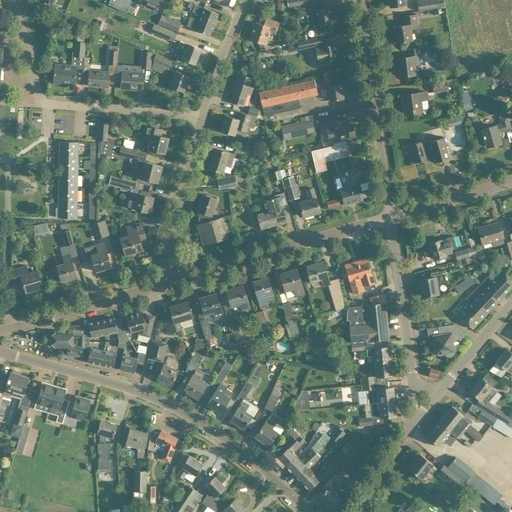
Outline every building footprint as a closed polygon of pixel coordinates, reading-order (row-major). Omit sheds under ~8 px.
[(109,0),(108,4),(127,12),(129,6),(131,2),(131,0),(109,0)] [(138,0),(138,3),(154,9),(157,0),(138,0)] [(419,11),(443,7),(442,0),(424,0),(418,1),(419,11)] [(481,0),(466,0),(461,2),(465,13),(485,7),(483,0),(482,0),(481,0)] [(192,12),(201,15),(215,20),(218,13),(209,10),(195,4),(190,2),(188,7),(190,8),(189,11),(192,12)] [(312,11),(314,25),(318,24),(320,35),(332,33),(330,23),(332,23),(332,21),(334,21),(333,13),(331,13),(330,7),(316,9),(317,10),(312,11)] [(485,7),(465,13),(468,23),(487,18),(486,13),(487,13),(485,7)] [(395,43),(405,41),(412,40),(411,28),(419,27),(417,14),(412,15),(402,16),(403,25),(393,26),(395,43)] [(162,15),(159,23),(178,31),(181,23),(162,15)] [(215,20),(201,15),(199,20),(190,17),(186,26),(196,30),(210,35),(215,20)] [(511,17),(503,21),(509,40),(511,39),(511,17)] [(254,22),(249,39),(258,42),(260,50),(271,48),(270,45),(267,44),(270,32),(276,34),(280,22),(266,18),(264,25),(254,22)] [(470,31),(463,34),(466,43),(485,37),(484,35),(483,35),(482,32),(490,29),(487,18),(468,23),(470,31)] [(97,19),(94,27),(101,30),(104,22),(97,19)] [(152,32),(173,41),(176,33),(168,30),(155,24),(152,32)] [(299,49),(323,44),(321,37),(308,40),(300,42),(298,42),(299,49)] [(188,44),(180,41),(174,55),(182,59),(195,64),(201,49),(188,44)] [(83,57),(85,43),(76,42),(75,56),(83,57)] [(451,43),(437,45),(438,53),(452,51),(451,43)] [(317,57),(315,57),(316,64),(327,63),(327,61),(328,61),(337,59),(335,44),(325,46),(322,46),(315,47),(317,57)] [(408,57),(398,58),(400,76),(410,75),(415,74),(414,64),(420,63),(421,64),(423,64),(428,64),(427,63),(430,60),(430,56),(429,56),(427,54),(427,53),(426,54),(425,53),(420,54),(419,48),(408,49),(409,57),(408,57)] [(89,75),(88,85),(108,87),(108,82),(115,83),(115,84),(116,73),(116,64),(118,51),(117,51),(110,51),(109,64),(108,72),(90,70),(90,72),(89,72),(89,75)] [(141,68),(150,69),(151,53),(142,52),(141,68)] [(156,54),(153,61),(165,67),(169,68),(172,61),(169,60),(156,54)] [(75,84),(76,74),(77,66),(55,64),(53,82),(75,84)] [(116,64),(116,73),(122,74),(121,88),(142,90),(143,73),(122,71),(123,65),(116,64)] [(190,77),(170,69),(167,76),(172,78),(169,86),(184,92),(190,77)] [(251,95),(253,87),(249,86),(252,78),(248,77),(238,75),(234,89),(235,89),(231,102),(244,105),(247,94),(251,95)] [(451,79),(445,80),(446,85),(452,84),(452,88),(459,87),(457,78),(451,79)] [(314,79),(259,91),(262,107),(299,99),(318,94),(316,87),(314,79)] [(434,92),(447,90),(445,80),(432,82),(434,92)] [(330,100),(333,100),(343,98),(341,83),(327,85),(329,100),(330,100)] [(421,109),(428,109),(426,99),(427,99),(426,91),(402,94),(405,113),(415,112),(422,111),(421,109)] [(263,120),(261,110),(249,107),(247,114),(240,112),(238,120),(226,116),(221,130),(231,134),(235,135),(237,129),(246,132),(248,127),(254,129),(257,118),(263,120)] [(510,129),(508,119),(507,116),(500,118),(502,124),(495,126),(495,125),(483,129),(482,125),(473,127),(476,137),(484,135),(487,147),(500,143),(497,132),(510,129)] [(346,142),(345,135),(349,134),(348,132),(349,130),(349,127),(347,126),(347,119),(337,121),(326,122),(328,138),(331,137),(333,145),(346,142)] [(306,123),(282,128),(283,135),(284,139),(289,138),(309,133),(307,125),(313,124),(312,120),(306,121),(306,123)] [(108,136),(109,123),(100,122),(99,140),(108,141),(108,136)] [(165,153),(169,138),(161,136),(162,129),(158,128),(150,126),(147,125),(145,135),(143,141),(142,142),(141,143),(141,144),(141,145),(141,146),(142,146),(142,147),(143,147),(143,148),(144,148),(165,153)] [(450,158),(444,137),(429,141),(429,142),(423,143),(422,141),(409,145),(415,163),(428,159),(433,157),(435,162),(450,158)] [(101,140),(100,153),(120,158),(121,155),(130,158),(138,160),(136,166),(136,167),(142,169),(140,178),(137,177),(136,181),(148,185),(150,180),(157,182),(161,166),(152,163),(145,162),(148,153),(137,150),(121,146),(120,146),(113,144),(107,142),(103,141),(101,140)] [(77,157),(78,152),(78,142),(60,141),(60,157),(77,157)] [(236,145),(236,153),(252,153),(252,145),(236,145)] [(215,149),(209,168),(219,171),(223,173),(225,166),(232,168),(234,159),(233,159),(234,154),(229,153),(225,152),(215,149)] [(77,172),(77,157),(60,157),(59,172),(77,172)] [(84,160),(84,169),(90,169),(90,170),(95,171),(95,157),(90,157),(90,160),(84,160)] [(272,181),(282,178),(280,170),(270,173),(272,181)] [(339,189),(344,205),(361,200),(357,184),(353,171),(340,175),(344,188),(339,189)] [(77,187),(77,172),(59,172),(59,187),(77,187)] [(113,176),(111,185),(121,187),(120,189),(127,191),(128,189),(134,191),(135,189),(137,182),(123,178),(113,176)] [(220,189),(236,185),(234,176),(218,180),(220,189)] [(290,200),(299,197),(293,176),(283,179),(290,200)] [(369,181),(360,184),(362,191),(371,188),(369,181)] [(77,203),(77,187),(59,187),(59,202),(77,203)] [(316,198),(313,188),(307,190),(309,200),(300,203),(304,216),(320,212),(316,198)] [(268,189),(261,191),(264,201),(267,211),(273,210),(273,209),(270,199),(270,196),(268,189)] [(128,198),(126,207),(140,210),(149,212),(153,197),(152,197),(153,193),(144,190),(144,191),(140,190),(140,193),(137,193),(135,200),(128,198)] [(277,224),(287,221),(283,207),(288,206),(284,192),(270,196),(270,199),(273,209),(273,210),(277,224)] [(198,218),(212,216),(211,215),(217,199),(211,197),(202,194),(196,211),(200,212),(198,218)] [(59,202),(59,218),(76,218),(77,203),(59,202)] [(261,229),(277,224),(273,210),(257,214),(258,219),(261,229)] [(213,219),(212,216),(198,218),(200,224),(196,224),(203,246),(231,237),(229,228),(225,216),(213,219)] [(104,219),(90,224),(93,233),(95,239),(102,237),(109,235),(104,219)] [(48,222),(33,223),(35,236),(50,234),(48,222)] [(68,223),(60,225),(62,232),(70,230),(68,223)] [(128,235),(120,237),(126,255),(143,250),(141,244),(147,242),(142,223),(126,227),(128,235)] [(497,223),(478,229),(481,238),(483,244),(492,241),(494,246),(502,244),(502,243),(503,243),(501,238),(500,233),(497,223)] [(70,230),(62,232),(66,245),(66,246),(74,244),(70,230)] [(457,248),(453,236),(445,238),(446,240),(441,241),(441,239),(441,240),(429,243),(431,251),(430,252),(432,258),(433,257),(433,258),(443,255),(445,255),(445,253),(451,251),(451,250),(457,248)] [(505,254),(502,256),(503,261),(507,260),(511,258),(511,243),(511,240),(503,243),(502,243),(502,244),(505,254)] [(104,242),(84,248),(88,262),(93,261),(96,271),(111,267),(104,243),(104,242)] [(469,256),(477,254),(475,246),(454,252),(457,260),(469,256)] [(65,263),(57,265),(62,282),(77,277),(74,267),(71,257),(70,253),(62,255),(65,263)] [(469,256),(458,259),(460,265),(471,262),(469,256)] [(353,293),(366,290),(375,287),(371,274),(372,274),(367,258),(344,265),(353,293)] [(323,261),(306,266),(309,275),(311,282),(321,279),(322,283),(323,286),(328,285),(335,310),(344,308),(344,307),(342,294),(340,286),(338,278),(329,281),(326,270),(323,261)] [(28,273),(26,266),(11,270),(15,283),(22,281),(26,292),(42,287),(37,270),(28,273)] [(297,268),(280,274),(283,283),(285,291),(294,289),(296,295),(296,296),(304,293),(297,268)] [(422,295),(432,294),(438,293),(436,283),(446,281),(444,270),(440,270),(430,272),(431,278),(420,280),(422,295)] [(502,270),(492,280),(487,276),(484,280),(480,284),(498,302),(511,287),(511,278),(509,276),(502,270)] [(470,276),(455,287),(457,290),(459,293),(475,282),(474,280),(471,276),(470,276)] [(268,277),(253,282),(255,291),(260,305),(261,308),(268,306),(267,303),(268,302),(275,301),(273,294),(271,287),(268,277)] [(250,307),(246,294),(243,284),(226,290),(231,307),(240,304),(242,310),(250,307)] [(484,289),(479,294),(475,289),(466,299),(470,303),(459,316),(465,322),(472,329),(498,302),(480,284),(479,285),(484,289)] [(204,312),(198,314),(201,325),(206,340),(213,338),(209,323),(208,320),(215,318),(215,319),(224,316),(219,302),(216,292),(199,298),(202,307),(203,311),(204,312)] [(383,293),(370,297),(372,305),(375,304),(385,303),(386,303),(383,293)] [(168,333),(178,330),(181,329),(179,321),(192,317),(188,301),(169,306),(172,316),(164,318),(168,333)] [(289,302),(282,304),(287,321),(295,319),(289,302)] [(348,307),(348,309),(347,309),(347,320),(349,320),(352,342),(367,340),(388,338),(385,303),(375,304),(372,305),(365,305),(348,307)] [(260,327),(267,325),(262,310),(256,312),(260,327)] [(145,319),(143,318),(141,311),(126,315),(126,316),(129,324),(130,330),(131,332),(137,330),(138,334),(149,337),(152,326),(154,316),(146,314),(145,319)] [(233,315),(228,316),(232,332),(233,332),(239,330),(235,315),(234,314),(233,315)] [(126,316),(120,317),(120,318),(122,327),(122,328),(125,331),(130,330),(126,316)] [(114,318),(101,320),(104,334),(117,332),(119,341),(126,342),(122,335),(126,333),(125,331),(122,327),(116,328),(114,318)] [(104,334),(101,320),(88,323),(89,324),(91,337),(104,334)] [(434,339),(433,339),(435,355),(444,354),(445,353),(447,355),(449,356),(451,356),(453,354),(454,352),(452,341),(455,341),(456,340),(457,339),(458,339),(460,341),(466,335),(454,324),(438,327),(439,334),(439,335),(436,335),(437,338),(434,339)] [(83,347),(88,348),(90,342),(89,337),(83,338),(83,335),(84,326),(69,325),(68,332),(54,332),(51,334),(51,344),(54,347),(67,347),(67,355),(82,356),(83,347)] [(290,328),(284,330),(286,336),(289,337),(292,336),(290,328)] [(196,338),(194,347),(196,348),(203,349),(204,349),(205,339),(196,338)] [(173,355),(176,346),(167,344),(153,341),(149,358),(163,361),(164,353),(173,355)] [(352,343),(351,343),(352,351),(365,350),(364,343),(364,342),(364,341),(352,342),(352,343)] [(139,345),(137,351),(139,352),(145,353),(145,354),(147,346),(139,345)] [(391,361),(389,346),(373,348),(366,349),(367,356),(374,355),(375,362),(391,361)] [(91,348),(87,362),(100,365),(103,351),(91,348)] [(190,361),(185,370),(193,374),(190,378),(185,387),(188,388),(186,392),(198,399),(201,394),(205,396),(211,386),(207,383),(200,379),(204,373),(197,368),(199,365),(197,363),(203,349),(196,348),(190,361)] [(511,353),(506,349),(496,361),(503,368),(506,370),(507,370),(511,374),(511,353)] [(117,353),(104,351),(100,365),(113,368),(117,353)] [(139,352),(137,358),(123,355),(119,369),(134,372),(136,363),(143,364),(145,354),(145,353),(139,352)] [(171,384),(176,375),(178,371),(170,367),(173,360),(167,357),(157,378),(171,384)] [(376,376),(382,376),(392,375),(391,361),(375,362),(376,376)] [(223,379),(232,365),(225,362),(221,369),(217,375),(223,379)] [(438,378),(439,371),(430,368),(428,376),(438,378)] [(10,372),(4,393),(12,395),(21,398),(13,422),(22,425),(30,401),(22,398),(24,393),(29,377),(20,375),(21,372),(14,370),(13,372),(10,372)] [(507,423),(511,417),(488,403),(497,391),(491,387),(480,378),(469,391),(479,399),(476,405),(496,417),(507,423)] [(244,399),(253,384),(247,381),(238,396),(244,399)] [(363,384),(356,384),(357,391),(365,390),(375,389),(388,387),(388,381),(375,383),(363,384)] [(221,412),(226,404),(230,397),(233,392),(226,388),(226,387),(219,383),(212,396),(207,404),(221,412)] [(38,400),(37,402),(50,406),(55,388),(50,386),(49,385),(45,384),(44,384),(42,384),(38,400)] [(372,403),(395,401),(393,387),(388,387),(375,389),(365,390),(366,404),(372,403)] [(50,406),(48,412),(58,415),(63,399),(65,391),(55,388),(50,406)] [(271,393),(264,408),(272,411),(279,397),(278,396),(280,391),(278,391),(273,388),(271,393)] [(301,390),(292,411),(307,409),(305,390),(301,390)] [(84,420),(90,401),(88,401),(87,400),(84,398),(82,399),(76,397),(72,412),(66,410),(63,418),(62,423),(63,423),(69,425),(71,416),(84,420)] [(248,405),(242,401),(230,420),(244,428),(252,416),(253,417),(258,408),(250,403),(248,405)] [(373,417),(383,416),(396,415),(395,401),(372,403),(373,417)] [(452,406),(446,414),(464,429),(469,433),(474,427),(469,423),(471,421),(463,415),(465,413),(460,410),(459,411),(452,406)] [(479,415),(478,416),(492,424),(496,417),(483,409),(479,415)] [(457,437),(464,429),(446,414),(439,422),(451,432),(457,437)] [(371,416),(358,418),(359,420),(359,426),(372,425),(371,416)] [(280,434),(284,428),(269,417),(255,436),(268,446),(277,432),(280,434)] [(106,443),(106,435),(113,437),(117,425),(101,420),(97,433),(100,434),(100,439),(100,438),(100,443),(98,443),(98,453),(100,453),(100,457),(98,457),(98,466),(104,466),(104,469),(112,469),(112,459),(109,459),(109,453),(113,452),(113,443),(106,443)] [(316,431),(320,424),(315,421),(311,429),(316,431)] [(439,446),(451,432),(439,422),(427,437),(439,446)] [(150,434),(148,434),(148,433),(130,428),(127,438),(126,444),(137,447),(138,457),(144,457),(144,449),(145,446),(148,447),(150,434)] [(339,428),(331,437),(338,442),(345,433),(339,428)] [(285,451),(278,458),(285,466),(296,455),(293,452),(305,441),(300,436),(295,430),(293,429),(289,433),(291,434),(291,435),(280,446),(285,451)] [(148,447),(148,449),(153,451),(163,454),(162,457),(168,459),(170,460),(174,450),(174,448),(173,447),(177,439),(161,430),(157,438),(150,434),(148,447)] [(20,437),(15,453),(22,455),(27,439),(20,437)] [(300,459),(296,455),(285,466),(293,474),(316,452),(317,453),(320,449),(323,446),(317,441),(312,448),(300,459)] [(340,447),(330,457),(337,464),(347,454),(340,447)] [(325,453),(320,449),(317,453),(316,452),(293,474),(302,483),(313,472),(309,468),(320,457),(325,453)] [(408,468),(416,474),(422,478),(428,470),(432,473),(437,468),(433,465),(433,464),(419,454),(408,468)] [(196,476),(203,464),(189,455),(182,466),(177,475),(183,478),(188,470),(196,476)] [(456,456),(447,467),(466,482),(490,500),(494,504),(502,494),(474,472),(475,470),(456,456)] [(443,464),(436,473),(460,491),(466,482),(447,467),(444,464),(443,464)] [(134,470),(134,491),(134,502),(146,503),(146,502),(146,491),(146,470),(134,470)] [(330,486),(319,496),(331,508),(341,498),(336,493),(341,488),(340,487),(347,479),(338,470),(330,478),(334,482),(330,486)] [(313,472),(302,483),(309,490),(316,484),(320,480),(316,475),(313,472)] [(224,480),(219,474),(216,477),(215,476),(205,485),(210,490),(203,500),(212,506),(211,508),(216,511),(223,501),(216,496),(225,487),(221,483),(224,480)] [(146,491),(146,502),(148,502),(148,511),(154,511),(155,502),(155,486),(147,486),(146,486),(146,491)] [(188,504),(197,490),(190,486),(173,511),(174,511),(181,511),(185,507),(187,504),(188,504)] [(194,508),(203,495),(197,490),(188,504),(194,508)] [(243,511),(246,509),(236,498),(225,509),(221,511),(243,511)] [(400,511),(423,511),(413,501),(400,511)] [(478,511),(462,503),(456,511),(478,511)]
